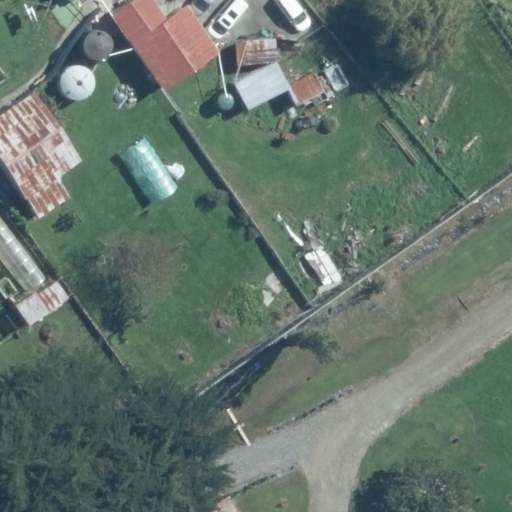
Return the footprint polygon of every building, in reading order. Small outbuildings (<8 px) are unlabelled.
[(96,0),(92,3),(150,90),(208,52),(175,4),(159,14),(149,0),(96,0)] [(281,88),(263,60),(224,84),(242,113),(281,88)] [(18,86),(0,98),(0,177),(30,220),(64,196),(50,176),(70,162),(18,86)] [(4,254),(0,256),(0,301),(18,326),(60,296),(45,275),(27,287),(4,254)] [(294,286),(277,263),(247,286),(265,308),(294,286)] [(233,511),(219,492),(192,511),(233,511)]
